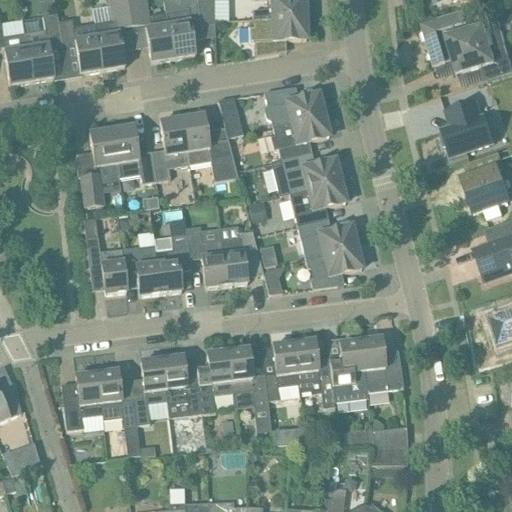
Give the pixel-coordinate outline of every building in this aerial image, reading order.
[(112,24),(94,27),(102,74),(124,71),(118,32),(131,30),(126,0),(110,0),(108,0),(112,24)] [(140,0),(126,0),(131,30),(145,28),(140,0)] [(251,0),(252,2),(270,1),(271,8),(262,14),(252,14),(252,23),(305,21),(304,0),(251,0)] [(201,30),(214,27),(214,2),(197,5),(201,30)] [(167,29),(173,63),(195,59),(187,13),(165,16),(167,29)] [(439,21),(419,26),(432,69),(451,64),(453,70),(465,67),(467,73),(463,75),(463,76),(480,71),(484,85),(504,79),(511,75),(511,72),(505,48),(498,24),(483,28),(468,33),(462,14),(439,21)] [(57,25),(56,18),(42,20),(44,32),(23,36),(26,52),(31,86),(54,82),(49,54),(62,52),(60,42),(57,25)] [(306,43),(305,21),(252,23),(253,31),(248,31),(248,46),(253,46),(254,62),(279,58),(278,44),(306,43)] [(60,42),(62,52),(75,50),(80,78),(102,74),(94,27),(73,31),(72,23),(57,25),(60,42)] [(150,66),(173,63),(167,29),(145,32),(150,66)] [(23,36),(23,35),(2,39),(4,51),(3,51),(9,89),(31,86),(26,52),(23,36)] [(272,132),(324,119),(318,97),(291,104),(288,92),(263,97),(266,110),(263,114),(266,123),(271,126),(272,132)] [(442,137),(439,137),(443,150),(446,149),(450,161),(492,148),(483,120),(481,121),(476,105),(445,115),(450,131),(441,134),(442,137)] [(204,118),(181,122),(189,169),(210,166),(213,186),(238,182),(227,143),(208,147),(204,118)] [(324,119),(272,132),(274,139),(270,140),(274,154),(278,153),(280,165),(304,159),(302,147),(329,141),(324,119)] [(164,154),(150,156),(155,186),(170,184),(168,173),(189,169),(181,122),(159,126),(164,154)] [(116,168),(118,180),(119,183),(140,179),(141,188),(155,186),(150,156),(138,158),(133,130),(111,134),(116,168)] [(116,168),(111,134),(88,137),(94,171),(101,170),(103,182),(118,180),(116,168)] [(503,170),(498,156),(470,166),(474,179),(462,183),(474,217),(483,214),(487,223),(501,218),(498,208),(508,205),(496,172),(503,170)] [(304,159),(280,165),(270,167),(278,200),(288,198),(340,185),(334,163),(307,170),(304,159)] [(95,194),(94,178),(80,180),(83,212),(103,209),(101,193),(95,194)] [(340,185),(288,198),(297,231),(321,225),(318,213),(345,207),(340,185)] [(157,200),(142,202),(143,213),(159,211),(157,200)] [(246,214),(243,202),(233,204),(236,217),(246,214)] [(263,207),(249,210),(253,225),(266,222),(263,207)] [(129,220),(118,222),(120,233),(126,232),(130,226),(129,220)] [(489,246),(472,252),(484,285),(511,274),(511,223),(490,231),(494,241),(492,242),(489,246)] [(321,225),(297,231),(299,243),(318,238),(321,250),(302,255),(305,264),(356,251),(351,230),(324,236),(321,225)] [(226,290),(222,259),(220,245),(202,247),(200,237),(186,239),(189,264),(201,263),(205,293),(226,290)] [(247,287),(245,278),(252,277),(252,281),(263,279),(252,237),(239,238),(240,242),(220,245),(222,259),(226,290),(247,287)] [(154,249),(154,250),(155,267),(160,298),(181,296),(177,265),(189,264),(186,239),(153,243),(153,247),(154,249)] [(126,296),(121,253),(99,256),(97,241),(85,242),(89,272),(101,270),(104,299),(126,296)] [(121,253),(126,296),(123,273),(135,272),(139,301),(160,298),(155,267),(154,255),(153,249),(121,253)] [(361,273),(356,251),(305,264),(307,273),(309,272),(312,283),(310,284),(312,293),(337,290),(334,279),(361,273)] [(265,285),(268,298),(281,297),(278,282),(265,285)] [(506,317),(489,322),(496,342),(499,341),(503,351),(511,348),(511,313),(505,316),(506,317)] [(385,380),(381,341),(360,344),(361,351),(362,363),(367,397),(403,393),(401,378),(385,380)] [(321,397),(323,412),(326,412),(334,411),(329,367),(317,368),(314,344),(293,346),(298,389),(299,400),(321,397)] [(368,403),(367,397),(362,363),(360,344),(338,347),(341,366),(329,367),(334,407),(368,403)] [(279,404),(299,401),(299,400),(298,389),(293,346),(272,349),(275,377),(263,379),(267,406),(279,404)] [(227,354),(232,397),(234,413),(253,411),(253,414),(267,413),(267,406),(263,379),(251,380),(248,352),(227,354)] [(201,420),(213,418),(211,400),(232,397),(228,365),(227,354),(206,357),(208,372),(196,373),(198,389),(201,420)] [(161,362),(167,409),(190,406),(192,421),(201,420),(198,389),(186,391),(182,360),(161,362)] [(140,365),(145,402),(133,404),(136,429),(148,427),(145,409),(166,406),(166,409),(167,409),(161,362),(160,362),(140,365)] [(133,404),(121,405),(117,374),(96,376),(101,419),(102,426),(123,423),(124,430),(136,429),(133,404)] [(100,419),(101,419),(96,376),(75,379),(79,408),(63,410),(66,435),(83,433),(81,422),(100,419)] [(0,426),(9,423),(21,417),(12,387),(0,392),(0,426)] [(335,419),(334,411),(326,412),(327,420),(335,419)] [(373,451),(406,450),(406,431),(383,434),(372,435),(373,451)] [(233,433),(222,434),(224,450),(235,449),(233,433)] [(354,435),(338,437),(338,441),(339,451),(355,451),(356,451),(354,435)] [(250,443),(238,445),(239,452),(251,451),(250,443)] [(132,447),(127,454),(128,460),(139,459),(138,446),(132,447)] [(40,471),(33,448),(2,459),(12,481),(40,471)] [(407,469),(406,450),(373,451),(373,470),(407,469)] [(259,453),(248,455),(249,462),(260,460),(259,453)] [(331,453),(330,465),(336,466),(343,459),(343,454),(331,453)] [(2,485),(6,498),(16,494),(12,481),(2,485)]
